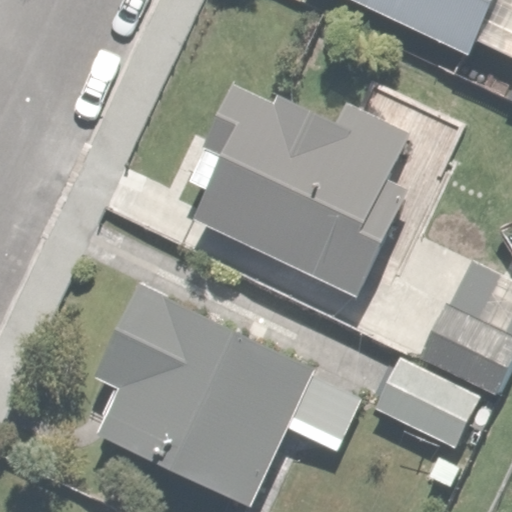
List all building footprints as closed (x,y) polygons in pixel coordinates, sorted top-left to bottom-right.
[(511,0),(364,0),(470,52),(476,39),(511,56),(511,0)] [(464,139),(366,88),(358,104),(304,75),(289,105),(245,82),(195,177),(216,188),(202,214),(377,305),(464,139)] [(511,359),(511,278),(472,261),(429,357),(499,388),(511,359)] [(320,362),(147,284),(104,377),(129,389),(108,436),(256,503),(320,362)] [(463,381),(402,352),(376,407),(437,436),(463,381)]
